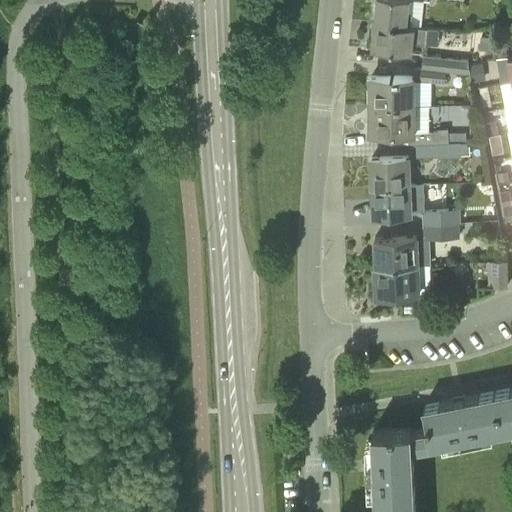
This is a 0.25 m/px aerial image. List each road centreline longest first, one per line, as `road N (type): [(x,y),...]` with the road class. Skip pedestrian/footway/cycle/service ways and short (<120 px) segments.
road 1 (secondary): [(239,511),(209,0)]
road 2 (residential): [(316,334),(312,237),(331,0)]
road 3 (residential): [(316,334),(459,323),(511,303)]
road 4 (residential): [(321,511),(316,334)]
